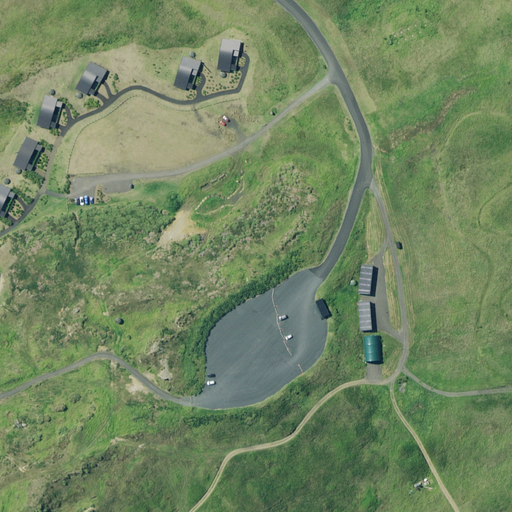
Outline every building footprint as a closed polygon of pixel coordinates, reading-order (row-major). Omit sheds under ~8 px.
[(226,38),(220,68),(239,71),(244,41),(226,38)] [(182,57),(175,86),(194,91),(201,62),(182,57)] [(90,60),(75,86),(92,95),(107,69),(90,60)] [(44,98),(37,127),(55,132),(63,103),(44,98)] [(26,134),(14,161),(31,169),(44,142),(26,134)] [(430,173),(417,166),(406,188),(420,194),(430,173)] [(0,183),(0,216),(4,218),(16,190),(0,183)]
